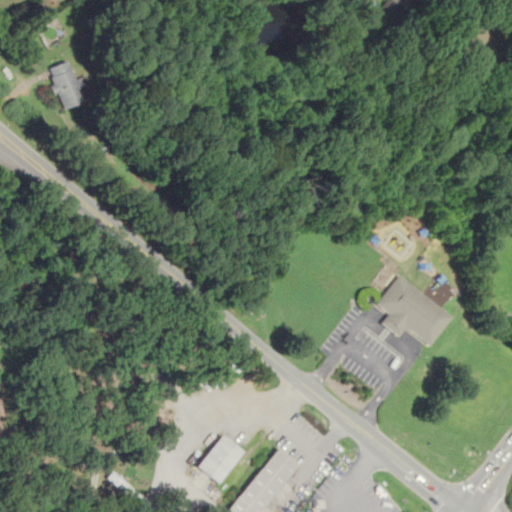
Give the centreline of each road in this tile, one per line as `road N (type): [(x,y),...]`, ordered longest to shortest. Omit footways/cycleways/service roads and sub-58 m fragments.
road 1 (secondary): [(0,134),(302,382)]
road 2 (secondary): [(348,419),(460,511)]
